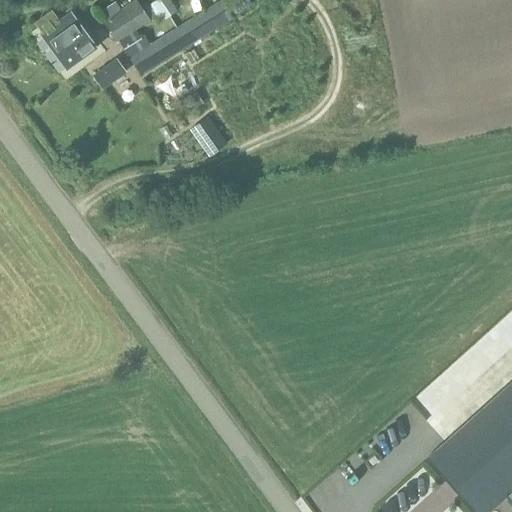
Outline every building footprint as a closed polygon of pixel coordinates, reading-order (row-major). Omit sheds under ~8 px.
[(140,76),(233,18),(221,0),(129,58),(140,76)] [(160,22),(177,9),(170,0),(158,0),(149,6),(160,22)] [(247,0),(223,0),(233,16),(251,5),(247,0)] [(115,42),(150,20),(138,2),(103,24),(115,42)] [(67,70),(95,49),(69,14),(41,35),(67,70)] [(102,89),(126,71),(118,59),(93,77),(102,89)] [(123,111),(140,108),(137,89),(120,92),(123,111)] [(206,117),(189,129),(208,155),(225,143),(206,117)] [(186,124),(177,130),(197,159),(206,153),(186,124)] [(173,141),(163,148),(168,154),(178,147),(173,141)] [(511,497),(511,383),(427,460),(474,511),(489,511),(509,495),(511,497)] [(451,498),(438,511),(455,511),(460,507),(451,498)]
